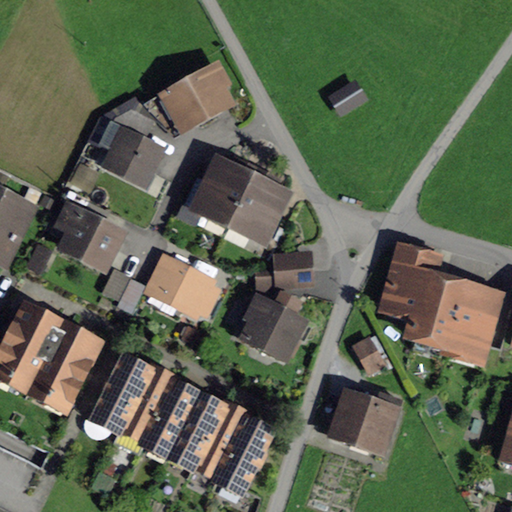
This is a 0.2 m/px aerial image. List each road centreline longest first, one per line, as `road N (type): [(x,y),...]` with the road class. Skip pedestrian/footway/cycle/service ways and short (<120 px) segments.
road 1 (residential): [(346,267),(209,0)]
road 2 (residential): [(346,267),(274,511)]
road 3 (residential): [(511,38),(392,223)]
road 4 (unknown): [(0,431),(108,444),(174,471)]
road 5 (residential): [(392,223),(511,258)]
